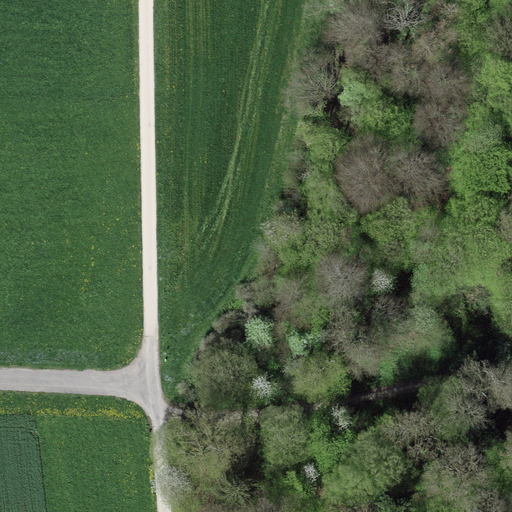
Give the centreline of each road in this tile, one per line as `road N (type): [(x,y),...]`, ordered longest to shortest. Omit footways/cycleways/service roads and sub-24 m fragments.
road 1 (track): [(149,386),(147,0)]
road 2 (track): [(149,386),(200,416),(277,413),(511,368)]
road 3 (unclassified): [(0,380),(149,386)]
road 4 (track): [(168,511),(149,386)]
